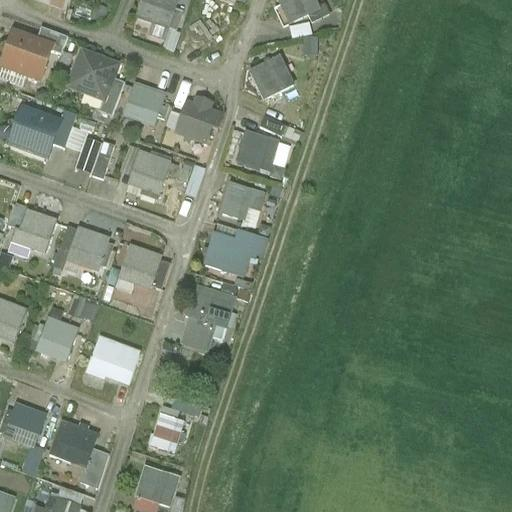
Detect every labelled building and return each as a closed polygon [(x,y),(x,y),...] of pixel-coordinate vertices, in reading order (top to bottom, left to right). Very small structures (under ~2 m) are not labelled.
[(51,0),(49,7),(62,11),(66,0),(51,0)] [(178,3),(171,0),(143,0),(137,21),(168,32),(169,27),(170,27),(175,13),(178,3)] [(275,0),(280,8),(284,6),(293,26),(308,19),(317,15),(319,13),(313,2),(316,0),(275,0)] [(183,15),(175,13),(170,27),(169,27),(168,32),(176,35),(183,15)] [(317,15),(308,19),(311,26),(320,22),(317,15)] [(68,40),(41,31),(37,44),(52,50),(50,54),(61,58),(68,40)] [(37,44),(14,36),(10,48),(7,47),(1,50),(0,53),(0,57),(2,62),(5,63),(2,70),(3,70),(0,79),(0,81),(22,89),(26,78),(40,83),(50,54),(52,50),(37,44)] [(119,69),(82,54),(68,90),(104,104),(105,105),(114,82),(119,69)] [(280,61),(254,73),(268,101),(293,89),(280,61)] [(114,82),(105,105),(104,104),(100,115),(112,120),(125,87),(114,82)] [(164,99),(135,89),(127,112),(140,117),(139,122),(154,127),(157,120),(162,106),(164,99)] [(197,102),(194,109),(186,106),(176,136),(206,146),(211,132),(217,134),(223,119),(209,114),(211,107),(197,102)] [(169,108),(162,106),(157,120),(164,123),(169,108)] [(60,127),(22,113),(10,147),(48,161),(52,148),(60,127)] [(60,127),(52,148),(64,152),(76,119),(65,115),(60,127)] [(286,130),(265,120),(259,131),(281,141),(286,130)] [(294,133),(286,130),(282,141),(290,144),(294,133)] [(67,149),(84,153),(88,140),(71,135),(67,149)] [(277,146),(246,137),(238,165),(259,172),(263,160),(273,163),(277,146)] [(114,149),(103,145),(92,180),(103,183),(114,149)] [(169,167),(140,157),(132,180),(145,185),(144,190),(159,195),(166,177),(169,167)] [(177,170),(169,167),(166,177),(174,179),(177,170)] [(195,170),(185,198),(195,201),(205,174),(195,170)] [(260,197),(231,188),(227,203),(231,204),(227,218),(244,223),(247,211),(255,214),(260,197)] [(16,207),(8,230),(16,233),(20,234),(26,216),(27,216),(28,212),(16,207)] [(27,216),(26,216),(20,234),(16,233),(13,243),(46,255),(56,226),(27,216)] [(68,230),(60,252),(71,256),(79,234),(68,230)] [(108,244),(79,234),(71,256),(71,257),(84,262),(83,267),(98,272),(100,268),(107,247),(108,244)] [(268,243),(238,234),(235,245),(252,250),(250,256),(262,260),(268,243)] [(235,245),(215,239),(211,252),(208,251),(206,258),(208,258),(205,269),(243,280),(250,256),(252,250),(235,245)] [(107,247),(100,268),(105,270),(113,249),(107,247)] [(160,261),(130,251),(122,275),(120,279),(135,284),(150,290),(159,263),(160,261)] [(170,267),(159,263),(150,290),(161,293),(170,267)] [(135,284),(120,279),(116,291),(131,296),(135,284)] [(235,302),(199,291),(195,304),(190,302),(185,319),(190,320),(188,326),(214,334),(211,341),(222,344),(235,302)] [(67,314),(92,325),(100,308),(75,297),(67,314)] [(25,315),(0,305),(0,331),(1,332),(0,334),(0,337),(15,343),(25,315)] [(77,334),(48,323),(45,330),(39,346),(53,352),(51,356),(66,362),(77,334)] [(214,334),(188,326),(182,347),(207,354),(211,341),(214,334)] [(40,327),(33,344),(39,346),(45,330),(40,327)] [(135,355),(99,342),(87,375),(102,381),(104,376),(129,386),(139,357),(140,357),(143,347),(139,346),(135,355)] [(45,420),(16,409),(13,416),(7,414),(0,433),(0,434),(34,448),(45,420)] [(178,414),(164,410),(161,419),(176,424),(178,414)] [(176,424),(161,419),(157,434),(162,435),(157,449),(174,455),(183,426),(176,424)] [(97,439),(61,425),(49,458),(69,466),(71,462),(86,468),(92,452),(97,439)] [(109,457),(92,452),(86,468),(79,486),(98,492),(109,457)] [(177,480),(146,470),(137,499),(169,509),(177,480)] [(82,499),(61,491),(57,501),(59,502),(79,509),(82,499)] [(9,511),(13,502),(0,497),(0,511),(9,511)] [(183,511),(185,503),(175,501),(171,511),(183,511)] [(59,502),(55,511),(39,511),(36,511),(35,511),(78,511),(80,510),(79,509),(59,502)]
